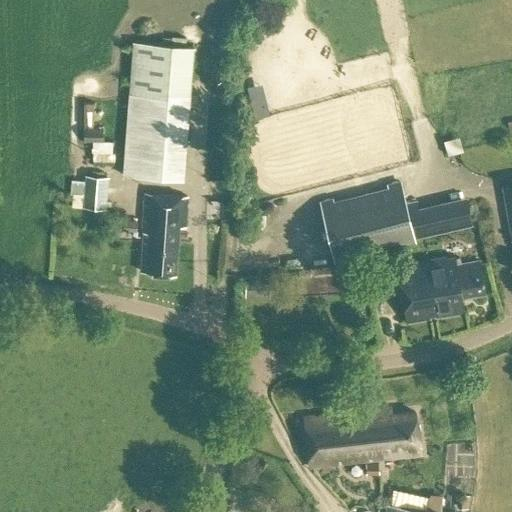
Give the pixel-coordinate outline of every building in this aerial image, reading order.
[(132,41),(122,174),(184,179),(194,45),(132,41)] [(251,83),(260,114),(277,109),(268,78),(251,83)] [(84,102),(84,141),(103,141),(103,127),(93,127),(93,102),(84,102)] [(105,208),(108,176),(86,174),(83,194),(72,192),(71,205),(105,208)] [(463,197),(418,208),(416,200),(406,202),(401,181),(321,200),(336,260),(470,228),(463,197)] [(511,183),(503,185),(511,235),(511,183)] [(187,226),(189,192),(147,189),(141,270),(177,273),(180,225),(187,226)] [(123,219),(122,230),(136,230),(137,220),(123,219)] [(455,255),(398,264),(407,319),(464,311),(461,296),(481,293),(476,260),(456,263),(455,255)] [(245,282),(245,297),(269,298),(270,283),(245,282)] [(306,465),(421,454),(417,412),(393,414),(393,406),(348,410),(349,417),(336,419),(335,412),(302,415),(306,465)] [(378,461),(364,462),(365,473),(379,472),(378,461)] [(450,511),(441,511),(442,494),(429,493),(427,509),(422,509),(424,497),(420,494),(407,493),(408,490),(393,488),(391,505),(389,504),(387,511),(450,511)] [(459,494),(457,507),(468,508),(470,495),(459,494)]
